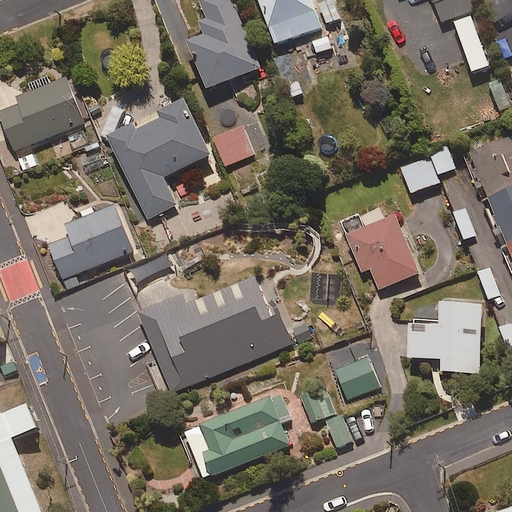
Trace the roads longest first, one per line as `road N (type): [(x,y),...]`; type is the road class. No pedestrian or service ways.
road 1 (residential): [(0,245),(104,511)]
road 2 (residential): [(256,511),(425,444)]
